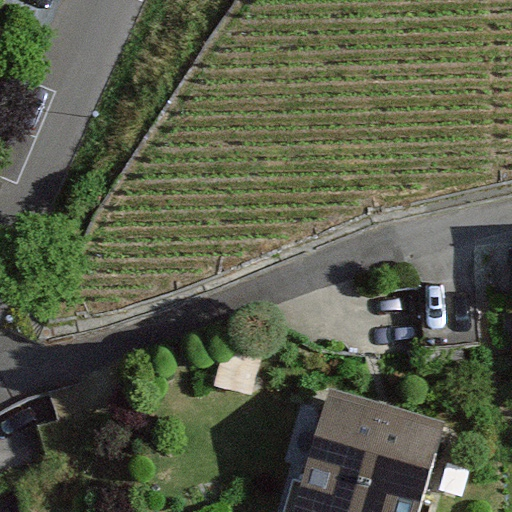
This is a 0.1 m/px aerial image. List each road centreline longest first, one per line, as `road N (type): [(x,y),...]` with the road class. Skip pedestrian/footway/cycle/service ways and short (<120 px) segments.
road 1 (residential): [(0,387),(511,212)]
road 2 (residential): [(121,0),(0,268)]
